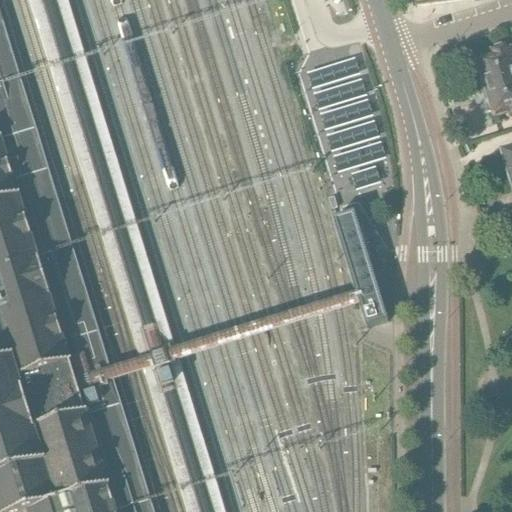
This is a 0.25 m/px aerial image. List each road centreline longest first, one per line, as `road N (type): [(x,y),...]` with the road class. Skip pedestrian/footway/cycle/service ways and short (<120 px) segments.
road 1 (residential): [(434,511),(431,221),(389,42)]
road 2 (residential): [(511,11),(389,42)]
